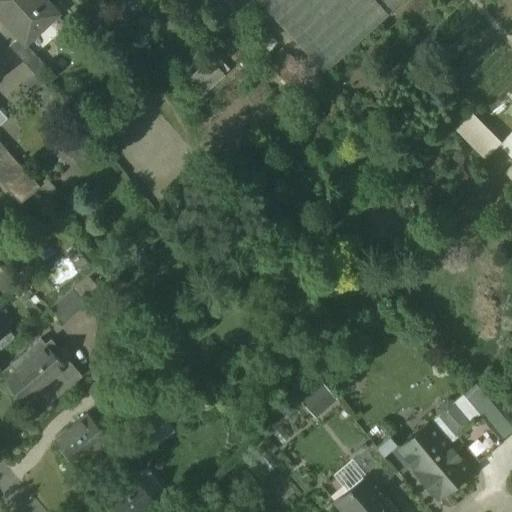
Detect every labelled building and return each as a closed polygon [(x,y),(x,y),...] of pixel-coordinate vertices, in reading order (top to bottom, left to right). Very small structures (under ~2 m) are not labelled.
[(58,13),(45,0),(0,0),(0,15),(20,37),(26,43),(58,13)] [(389,15),(375,0),(258,0),(325,73),(389,15)] [(405,0),(382,0),(393,11),(405,0)] [(47,66),(26,43),(20,37),(10,46),(35,74),(37,76),(47,66)] [(224,75),(210,60),(187,82),(200,97),(224,75)] [(37,76),(35,74),(23,85),(40,103),(52,92),(37,76)] [(116,115),(121,129),(143,121),(138,107),(116,115)] [(471,111),(454,127),(484,157),(501,141),(471,111)] [(137,125),(119,142),(135,159),(153,142),(137,125)] [(511,128),(497,143),(511,157),(511,163),(505,170),(511,177),(511,128)] [(0,142),(0,180),(21,204),(41,187),(0,142)] [(41,187),(21,204),(31,215),(51,198),(41,187)] [(74,289),(51,309),(63,324),(87,304),(74,289)] [(0,317),(0,336),(9,329),(0,317)] [(9,329),(0,336),(0,351),(16,338),(17,338),(9,329)] [(41,338),(13,362),(19,369),(7,380),(27,403),(38,395),(36,392),(40,389),(48,399),(54,400),(83,376),(70,361),(65,366),(54,353),(60,348),(53,341),(47,346),(41,338)] [(106,374),(88,390),(98,402),(117,386),(106,374)] [(314,417),(336,398),(328,389),(306,407),(314,417)] [(464,393),(453,401),(449,400),(439,408),(439,413),(430,421),(450,444),(459,437),(457,434),(481,413),(464,393)] [(148,400),(124,421),(143,442),(167,421),(148,400)] [(504,441),(481,413),(457,434),(459,437),(480,461),(504,441)] [(88,414),(58,439),(79,465),(110,440),(88,414)] [(450,444),(430,421),(400,446),(400,447),(413,463),(418,469),(417,471),(438,496),(454,482),(457,485),(473,472),(450,444)] [(400,446),(390,435),(378,446),(398,470),(401,473),(413,463),(400,447),(400,446)] [(374,442),(354,459),(367,474),(367,473),(379,487),(398,470),(378,446),(374,442)] [(367,474),(335,500),(345,511),(358,511),(377,497),(389,511),(394,511),(398,509),(379,487),(367,473),(367,474)] [(135,477),(108,500),(118,511),(143,511),(156,501),(135,477)] [(389,511),(377,497),(358,511),(389,511)]
